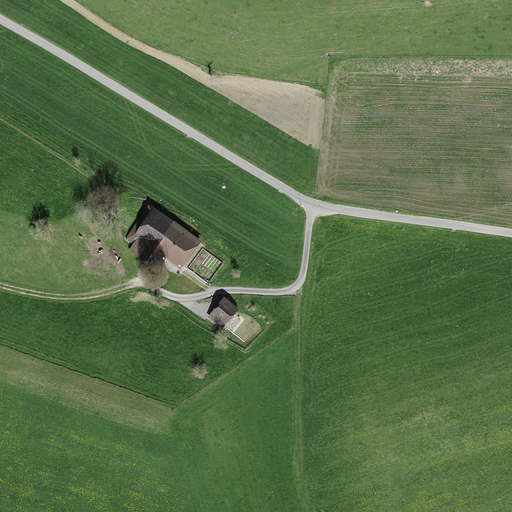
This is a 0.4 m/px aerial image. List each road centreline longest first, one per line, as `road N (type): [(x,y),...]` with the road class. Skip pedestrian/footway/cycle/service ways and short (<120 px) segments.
road 1 (unclassified): [(511,237),(310,204),(0,21)]
road 2 (track): [(0,287),(68,300),(138,285)]
